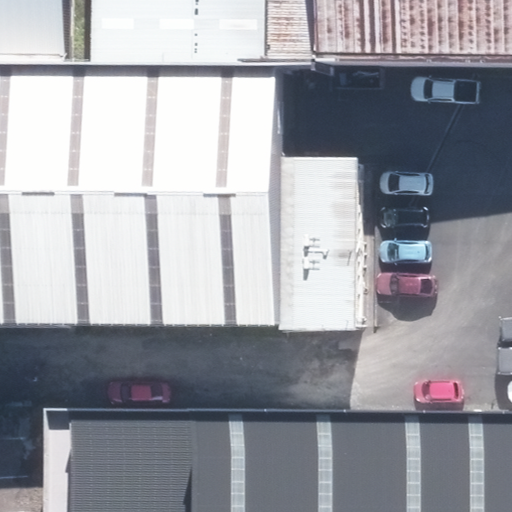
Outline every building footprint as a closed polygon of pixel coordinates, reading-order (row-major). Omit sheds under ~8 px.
[(0,0),(0,70),(45,71),(45,0),(0,0)] [(271,0),(98,0),(97,77),(270,80),(271,0)] [(511,0),(325,0),(324,69),(511,71),(511,0)] [(315,83),(0,78),(0,336),(311,341),(315,83)] [(511,511),(511,419),(68,416),(67,511),(511,511)]
